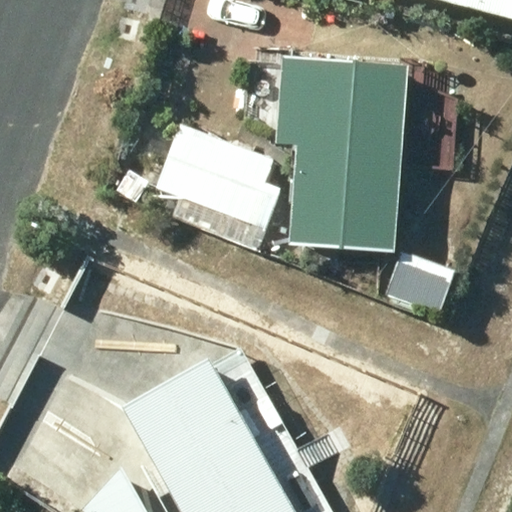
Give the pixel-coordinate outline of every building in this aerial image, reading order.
[(276,134),(296,135),(290,234),(395,241),(407,54),(282,47),(276,134)] [(155,183),(262,224),(280,177),(266,171),(273,153),(180,118),(155,183)] [(467,275),(406,249),(385,299),(446,325),(467,275)] [(303,511),(211,349),(123,399),(186,511),(303,511)] [(79,505),(90,511),(150,511),(120,461),(79,505)]
